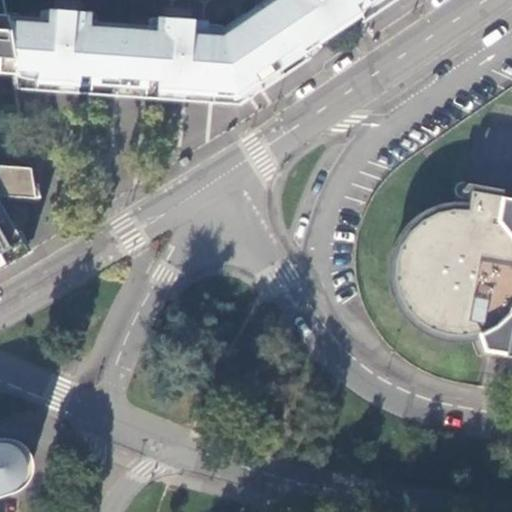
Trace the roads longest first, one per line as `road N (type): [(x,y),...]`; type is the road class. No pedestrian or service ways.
road 1 (tertiary): [(511,428),(407,407),(360,380),(202,188)]
road 2 (tertiary): [(202,188),(485,0)]
road 3 (tertiary): [(188,447),(287,480),(488,511)]
road 4 (tertiary): [(0,326),(132,244),(202,188)]
road 5 (tertiary): [(202,188),(104,412)]
road 6 (tertiary): [(202,188),(0,296)]
